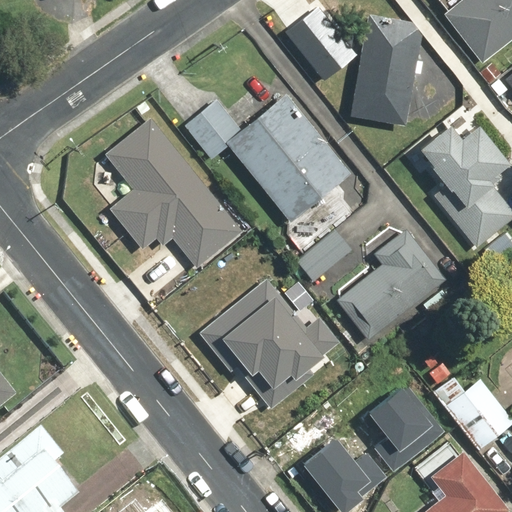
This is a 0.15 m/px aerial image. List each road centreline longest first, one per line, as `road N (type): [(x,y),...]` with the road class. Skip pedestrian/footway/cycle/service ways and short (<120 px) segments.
road 1 (residential): [(0,204),(251,511)]
road 2 (residential): [(0,139),(198,0)]
